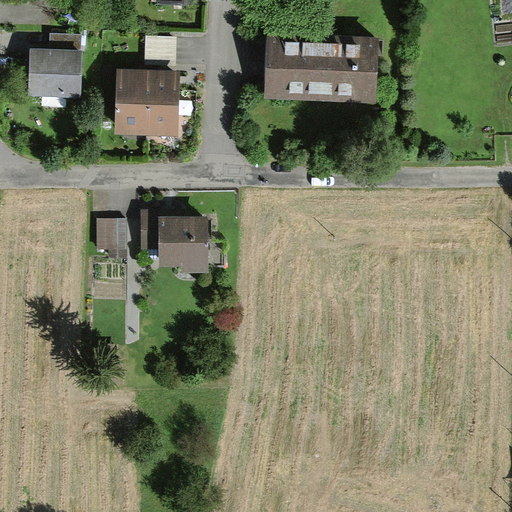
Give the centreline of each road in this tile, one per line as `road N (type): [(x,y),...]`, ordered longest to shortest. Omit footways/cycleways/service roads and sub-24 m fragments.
road 1 (residential): [(511,173),(211,175)]
road 2 (residential): [(211,175),(0,175)]
road 3 (residential): [(211,175),(217,0)]
